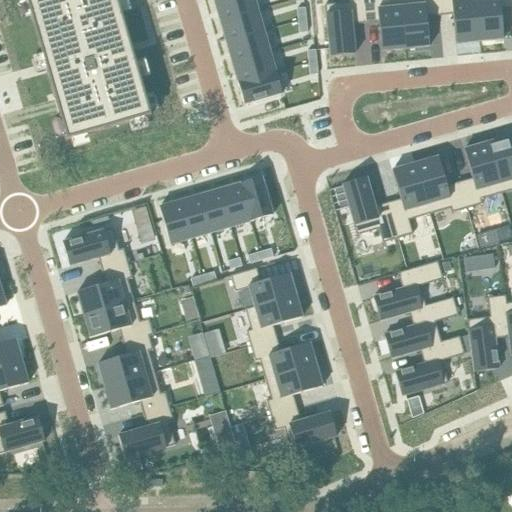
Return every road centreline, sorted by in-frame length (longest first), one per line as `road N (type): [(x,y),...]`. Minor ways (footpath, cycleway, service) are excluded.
road 1 (residential): [(298,163),(385,480)]
road 2 (residential): [(108,511),(18,211)]
road 3 (residential): [(18,211),(231,154)]
road 4 (residential): [(511,71),(337,88)]
road 5 (residential): [(352,149),(511,105)]
road 6 (residential): [(186,0),(231,154)]
road 7 (residential): [(385,480),(511,424)]
